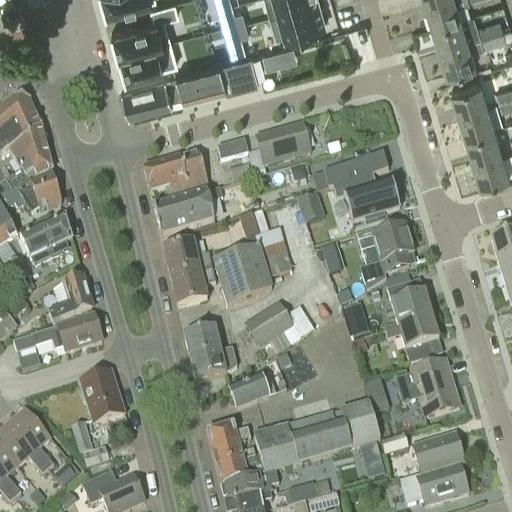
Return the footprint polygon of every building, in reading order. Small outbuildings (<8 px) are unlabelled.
[(101,0),(106,15),(107,15),(156,1),(155,0),(101,0)] [(264,0),(270,18),(319,5),(317,0),(264,0)] [(442,0),(425,5),(432,29),(461,20),(457,7),(480,0),(442,0)] [(154,22),(111,34),(118,59),(119,58),(118,57),(170,43),(164,20),(177,16),(174,4),(151,11),(154,22)] [(319,5),(270,18),(275,40),(325,26),(319,5)] [(242,13),(234,15),(237,27),(245,25),(242,13)] [(439,52),(468,44),(461,20),(432,29),(439,52)] [(245,25),(237,27),(240,38),(248,36),(245,25)] [(479,40),(502,33),(499,25),(477,31),(479,40)] [(502,33),(479,40),(468,44),(439,52),(446,76),(475,67),(471,54),(482,51),(482,49),(511,40),(511,37),(510,31),(502,33)] [(170,43),(118,57),(119,58),(125,81),(126,80),(177,66),(170,43)] [(243,49),(229,53),(231,60),(245,57),(243,49)] [(122,94),(121,94),(128,119),(129,119),(171,107),(170,103),(182,99),(183,102),(224,91),(225,94),(258,86),(251,58),(253,58),(252,55),(249,56),(249,57),(169,79),(169,80),(122,94)] [(457,113),(486,104),(479,83),(451,92),(457,113)] [(499,104),(511,99),(511,89),(496,95),(499,104)] [(501,112),(511,109),(511,99),(499,104),(501,112)] [(0,161),(8,156),(40,134),(41,133),(29,106),(29,104),(14,101),(13,103),(0,114),(0,161)] [(464,136),(493,127),(486,104),(457,113),(464,136)] [(471,160),(500,151),(493,127),(464,136),(471,160)] [(263,171),(309,159),(302,130),(255,142),(263,171)] [(52,178),(40,134),(8,156),(17,168),(23,176),(17,180),(23,192),(32,187),(52,178)] [(244,145),(231,149),(234,162),(247,159),(244,145)] [(327,151),(330,159),(341,156),(339,147),(327,151)] [(231,149),(217,152),(220,166),(234,162),(231,149)] [(479,186),(508,178),(500,151),(471,160),(479,186)] [(174,206),(208,196),(197,157),(142,173),(149,197),(169,192),(174,206)] [(383,157),(323,175),(328,192),(388,174),(383,157)] [(232,181),(250,175),(247,167),(229,173),(232,181)] [(23,192),(17,195),(22,202),(31,218),(38,214),(40,215),(61,208),(52,178),(32,187),(23,192)] [(364,183),(331,192),(335,205),(343,203),(350,228),(364,224),(365,227),(383,222),(382,218),(398,213),(390,187),(367,194),(364,183)] [(0,205),(2,205),(14,198),(7,187),(6,185),(0,189),(0,205)] [(174,206),(152,212),(160,240),(214,225),(209,206),(221,203),(219,193),(208,196),(174,206)] [(14,198),(2,205),(6,211),(22,202),(17,195),(14,198)] [(317,202),(299,207),(306,228),(323,222),(317,202)] [(0,250),(18,239),(0,213),(0,250)] [(259,239),(268,236),(262,214),(252,217),(259,239)] [(252,217),(240,221),(250,253),(256,251),(253,241),(259,239),(252,217)] [(65,221),(20,241),(30,264),(31,263),(33,268),(39,266),(67,254),(66,247),(72,244),(65,221)] [(497,268),(511,263),(511,225),(498,229),(501,240),(490,244),(497,268)] [(379,267),(361,273),(366,288),(368,293),(385,283),(384,279),(408,272),(405,261),(412,259),(403,229),(371,239),(379,267)] [(169,283),(211,273),(208,259),(196,261),(193,247),(163,253),(169,283)] [(258,251),(212,265),(226,312),(251,304),(271,293),(268,284),(291,276),(285,257),(262,264),(258,251)] [(18,263),(3,272),(15,292),(20,302),(35,294),(30,283),(18,263)] [(504,291),(511,288),(511,263),(497,268),(504,291)] [(169,283),(176,312),(206,305),(203,291),(214,288),(211,273),(169,283)] [(59,314),(48,318),(51,329),(92,314),(83,282),(63,287),(63,289),(54,295),(59,314)] [(396,333),(431,322),(423,298),(414,301),(409,287),(385,295),(396,333)] [(373,304),(380,302),(377,292),(370,294),(373,304)] [(340,310),(352,305),(348,295),(336,299),(340,310)] [(20,303),(2,318),(9,326),(27,311),(20,303)] [(292,331),(278,308),(244,329),(258,352),(292,331)] [(359,309),(345,313),(353,341),(367,337),(359,309)] [(0,345),(15,333),(9,326),(2,318),(0,319),(0,345)] [(30,341),(12,346),(16,357),(26,353),(34,351),(34,352),(52,346),(54,355),(63,352),(65,358),(101,346),(93,320),(30,340),(30,341)] [(431,322),(396,333),(385,336),(388,344),(399,341),(407,370),(433,362),(429,348),(438,345),(431,322)] [(189,363),(219,356),(213,332),(183,340),(189,363)] [(362,344),(353,347),(356,359),(366,356),(362,344)] [(219,356),(189,363),(195,387),(225,380),(225,378),(229,378),(236,372),(231,353),(219,356)] [(286,358),(277,362),(281,372),(290,368),(286,358)] [(410,379),(393,383),(400,408),(416,404),(422,424),(458,414),(445,367),(409,377),(410,379)] [(92,430),(124,420),(110,375),(78,385),(92,430)] [(264,392),(260,381),(228,394),(236,414),(275,398),(271,389),(264,392)] [(368,403),(384,398),(380,383),(363,388),(368,403)] [(263,478),(275,474),(346,454),(379,444),(368,407),(340,415),(254,439),(260,459),(258,460),(263,478)] [(8,428),(48,474),(53,469),(39,452),(50,442),(25,413),(8,428)] [(80,458),(92,454),(83,427),(72,431),(80,458)] [(42,479),(48,474),(8,428),(0,434),(0,449),(18,470),(28,462),(42,479)] [(211,455),(238,448),(249,444),(247,434),(235,437),(233,431),(206,438),(211,455)] [(385,459),(409,452),(405,439),(381,446),(385,459)] [(458,470),(462,469),(453,439),(410,452),(419,481),(458,470)] [(215,472),(254,462),(254,461),(252,454),(240,457),(238,448),(211,455),(215,472)] [(376,448),(360,452),(364,468),(380,463),(376,448)] [(6,480),(18,470),(0,449),(0,481),(16,501),(21,497),(6,480)] [(85,471),(109,463),(105,451),(81,459),(85,471)] [(247,483),(263,478),(258,460),(254,461),(254,462),(215,472),(220,489),(247,483)] [(419,481),(400,486),(407,509),(421,505),(423,511),(466,499),(458,470),(419,481)] [(224,506),(261,498),(270,498),(270,496),(272,496),(271,490),(279,488),(275,474),(263,478),(247,483),(220,489),(224,506)] [(105,479),(82,490),(91,509),(94,507),(93,506),(102,502),(106,511),(129,511),(144,506),(133,480),(110,490),(105,479)] [(0,495),(9,506),(16,501),(0,481),(0,495)] [(292,508),(293,508),(305,505),(307,505),(307,504),(316,502),(313,487),(288,493),(288,494),(292,507),(292,508)] [(327,487),(321,488),(323,500),(330,498),(327,487)] [(356,504),(354,495),(345,497),(348,506),(356,504)] [(68,511),(75,507),(66,496),(58,503),(61,511),(68,511)] [(323,500),(316,502),(307,504),(307,505),(308,511),(331,511),(339,510),(336,497),(330,498),(323,500)] [(261,498),(224,506),(224,511),(260,511),(259,506),(271,503),(270,498),(261,498)]
